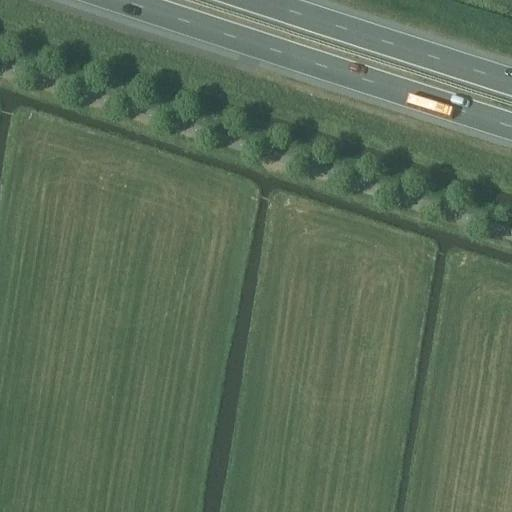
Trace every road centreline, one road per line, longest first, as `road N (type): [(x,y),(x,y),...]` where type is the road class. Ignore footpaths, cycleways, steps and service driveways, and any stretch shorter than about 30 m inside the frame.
road 1 (trunk): [(114,0),(511,127)]
road 2 (trunk): [(511,83),(250,0)]
